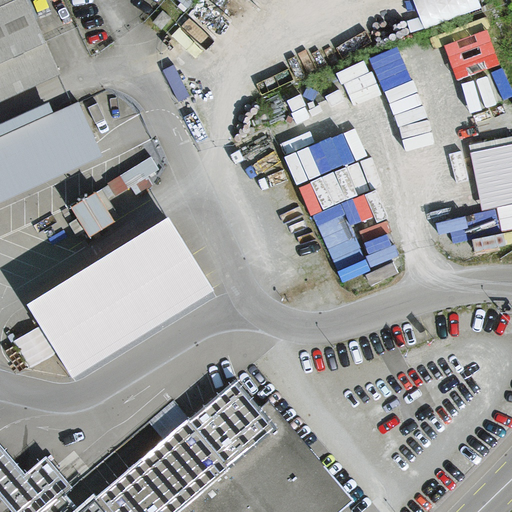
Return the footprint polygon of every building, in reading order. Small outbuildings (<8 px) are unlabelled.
[(22,0),(0,0),(0,97),(56,73),(22,0)] [(473,0),(416,0),(426,27),(477,8),(473,0)] [(77,105),(0,139),(0,199),(99,155),(77,105)] [(511,145),(475,154),(486,206),(511,200),(511,145)] [(213,295),(165,218),(27,303),(74,380),(213,295)] [(236,383),(100,501),(109,511),(335,511),(351,498),(269,403),(260,411),(236,383)] [(25,480),(0,450),(0,496),(13,511),(44,511),(70,491),(46,463),(25,480)]
